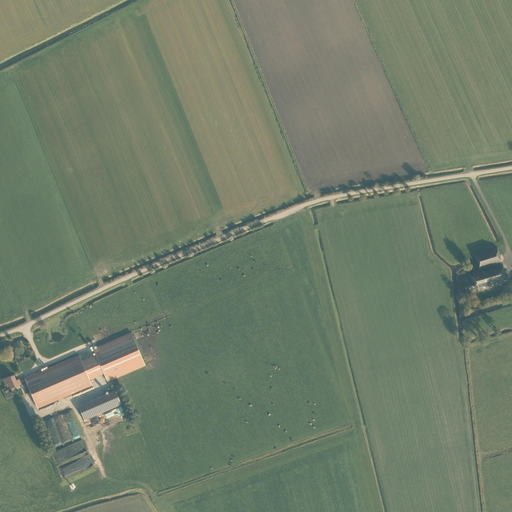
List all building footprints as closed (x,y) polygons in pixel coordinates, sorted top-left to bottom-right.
[(507,280),(497,247),(474,255),(479,271),(468,274),(471,282),(464,284),(466,292),(478,288),(478,290),(507,280)] [(145,364),(131,333),(94,350),(96,355),(81,361),(89,379),(104,373),(107,381),(145,364)] [(81,361),(79,356),(25,379),(25,380),(20,382),(19,379),(16,381),(13,375),(3,379),(5,384),(8,383),(11,388),(20,384),(22,389),(28,387),(37,407),(91,384),(89,379),(81,361)] [(7,399),(13,396),(12,391),(9,393),(8,390),(4,391),(6,394),(5,394),(7,399)] [(121,404),(115,390),(78,406),(84,420),(121,404)] [(63,448),(54,452),(57,462),(69,458),(67,451),(64,452),(63,448)]
